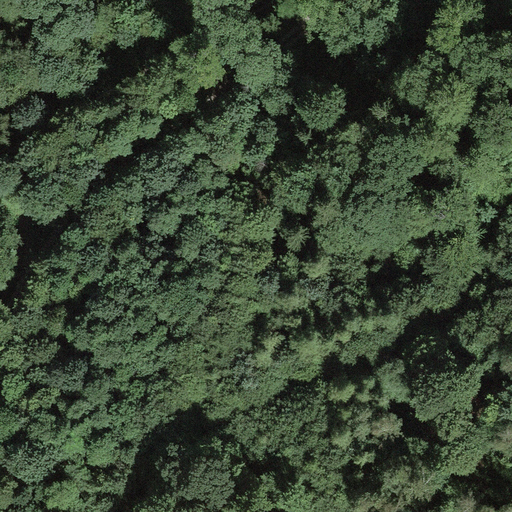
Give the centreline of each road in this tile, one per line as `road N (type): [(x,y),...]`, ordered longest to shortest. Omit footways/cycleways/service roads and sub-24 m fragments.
road 1 (track): [(0,330),(22,270),(327,0)]
road 2 (track): [(0,173),(43,129),(261,0)]
